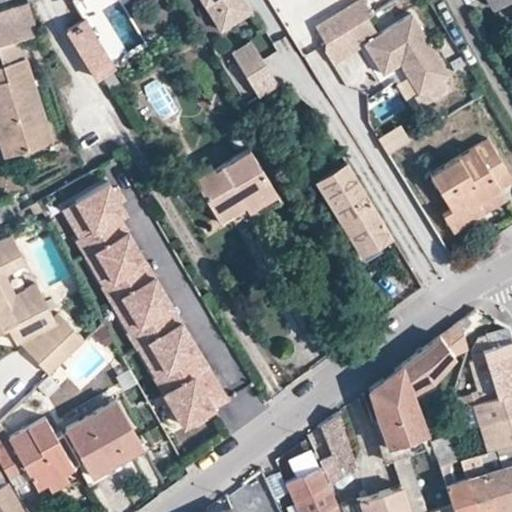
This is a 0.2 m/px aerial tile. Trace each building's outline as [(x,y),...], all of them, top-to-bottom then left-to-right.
[(28,0),(10,0),(0,3),(0,39),(37,28),(28,0)] [(250,6),(246,0),(202,0),(218,25),(250,6)] [(362,0),(351,0),(338,9),(347,24),(369,11),(362,0)] [(347,24),(338,9),(316,22),(312,25),(322,40),(347,24)] [(87,10),(65,20),(91,73),(112,63),(87,10)] [(360,40),(379,72),(396,61),(402,58),(407,69),(402,72),(414,92),(447,72),(408,11),(360,40)] [(248,36),(228,47),(256,92),(275,80),(248,36)] [(0,157),(50,141),(24,57),(18,38),(0,44),(0,56),(2,64),(0,65),(0,68),(3,79),(0,80),(0,157)] [(396,61),(402,72),(407,69),(402,58),(396,61)] [(376,131),(387,150),(410,136),(399,117),(376,131)] [(428,172),(449,206),(441,211),(449,225),(479,208),(472,196),(496,181),(509,173),(486,136),(428,172)] [(191,175),(220,220),(244,206),(274,188),(246,144),(212,167),(210,163),(191,175)] [(314,176),(359,252),(387,234),(342,159),(314,176)] [(150,374),(178,422),(223,396),(203,363),(189,371),(180,357),(195,349),(177,317),(162,326),(154,312),(169,303),(150,272),(136,281),(127,266),(142,258),(124,227),(110,235),(102,220),(116,212),(123,208),(105,178),(72,197),(89,227),(73,236),(83,253),(92,248),(109,276),(100,282),(98,282),(108,299),(119,293),(136,322),(125,328),(124,329),(133,345),(145,339),(162,367),(150,374)] [(496,181),(472,196),(479,208),(502,193),(496,181)] [(89,227),(72,197),(56,207),(73,236),(89,227)] [(124,227),(116,212),(102,220),(110,235),(124,227)] [(0,320),(6,317),(13,329),(15,330),(30,322),(34,331),(26,340),(52,364),(79,334),(77,324),(77,321),(58,302),(49,311),(32,279),(5,293),(0,283),(0,264),(18,254),(6,231),(0,234),(0,320)] [(109,276),(92,248),(83,253),(100,282),(109,276)] [(150,272),(142,258),(127,266),(136,281),(150,272)] [(136,322),(119,293),(108,299),(125,328),(136,322)] [(177,317),(169,303),(154,312),(162,326),(177,317)] [(465,348),(457,320),(443,330),(437,335),(451,354),(465,348)] [(475,389),(478,399),(511,389),(511,339),(511,338),(487,345),(484,334),(476,336),(468,348),(471,358),(466,359),(475,389)] [(398,365),(407,389),(428,379),(451,354),(437,335),(398,365)] [(162,367),(145,339),(133,345),(150,374),(162,367)] [(203,363),(195,349),(180,357),(189,371),(203,363)] [(400,484),(408,505),(418,502),(403,453),(398,439),(423,430),(414,407),(407,389),(398,365),(375,383),(360,394),(378,447),(387,444),(391,457),(400,484)] [(214,406),(231,431),(266,408),(249,383),(214,406)] [(460,394),(464,405),(468,403),(478,399),(475,389),(460,394)] [(474,423),(481,449),(493,446),(511,440),(511,389),(478,399),(468,403),(474,423)] [(82,457),(90,470),(113,458),(138,443),(112,396),(64,424),(66,429),(82,457)] [(332,452),(340,472),(353,462),(336,412),(321,424),(332,452)] [(0,446),(0,461),(7,475),(24,466),(34,483),(43,478),(60,469),(69,464),(53,435),(41,415),(7,435),(10,441),(0,446)] [(82,457),(66,429),(60,431),(76,460),(82,457)] [(398,439),(403,453),(428,445),(427,438),(423,430),(398,439)] [(76,460),(60,431),(53,435),(69,464),(72,462),(74,461),(76,460)] [(428,445),(437,464),(438,463),(454,459),(446,433),(427,438),(428,445)] [(499,465),(511,502),(511,440),(493,446),(499,465)] [(378,447),(383,460),(391,457),(387,444),(378,447)] [(463,476),(475,511),(482,511),(495,508),(483,470),(476,451),(458,457),(463,476)] [(316,459),(328,483),(340,472),(332,452),(316,459)] [(90,470),(82,457),(74,461),(87,484),(118,467),(113,458),(90,470)] [(298,511),(337,511),(315,465),(284,479),(298,511)] [(483,470),(495,508),(511,502),(499,465),(483,470)] [(60,469),(43,478),(48,488),(66,478),(60,469)] [(452,511),(475,511),(463,476),(444,482),(450,503),(452,511)] [(23,511),(4,478),(0,480),(0,511),(23,511)] [(340,511),(410,511),(408,505),(400,484),(337,505),(340,511)] [(419,511),(452,511),(450,503),(419,511)]
